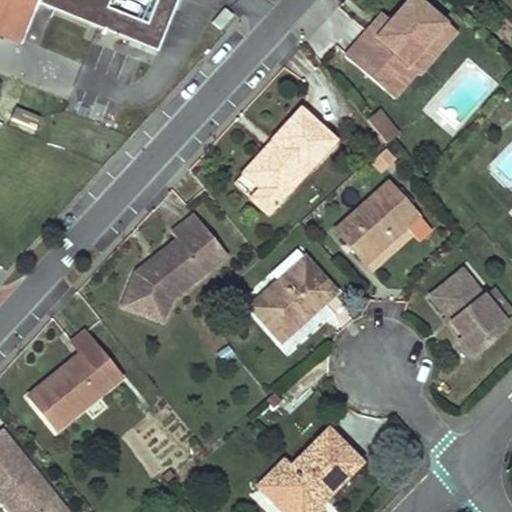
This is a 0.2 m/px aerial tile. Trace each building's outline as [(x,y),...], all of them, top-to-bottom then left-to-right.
[(0,0),(0,28),(22,37),(35,5),(154,53),(171,10),(165,8),(168,0),(0,0)] [(171,10),(175,0),(168,0),(165,8),(171,10)] [(367,29),(344,55),(394,98),(417,72),(409,65),(431,40),(441,50),(456,32),(419,0),(407,0),(390,20),(376,36),(367,29)] [(212,22),(221,30),(234,16),(225,8),(212,22)] [(381,13),(367,29),(376,36),(390,20),(381,13)] [(22,37),(0,28),(0,37),(19,45),(22,37)] [(417,72),(420,75),(441,50),(431,40),(409,65),(417,72)] [(10,127),(34,133),(40,113),(15,106),(10,127)] [(336,140),(300,107),(271,139),(272,140),(277,144),(247,177),(259,188),(277,204),(336,140)] [(379,109),(368,118),(381,135),(392,126),(379,109)] [(392,126),(381,135),(387,142),(398,133),(392,126)] [(247,177),(277,144),(272,140),(242,173),(247,177)] [(337,230),(366,263),(419,217),(390,184),(337,230)] [(277,204),(259,188),(250,197),(249,198),(268,215),(277,204)] [(134,272),(121,307),(162,323),(171,299),(205,273),(196,261),(217,243),(194,214),(171,233),(176,239),(151,259),(154,263),(149,267),(146,263),(134,272)] [(227,255),(217,243),(196,261),(205,273),(227,255)] [(253,308),(283,341),(338,292),(298,248),(272,271),(282,282),(253,308)] [(463,271),(431,296),(464,337),(459,341),(472,358),(487,345),(506,324),(463,271)] [(28,397),(55,430),(121,376),(84,331),(71,342),(80,354),(62,369),(65,373),(58,379),(54,375),(28,397)] [(54,375),(58,379),(65,373),(62,369),(54,375)] [(0,430),(0,502),(8,511),(67,511),(53,495),(50,498),(44,490),(47,488),(1,430),(0,430)] [(276,480),(262,493),(280,511),(318,511),(319,506),(314,502),(325,491),(329,496),(361,465),(327,430),(289,466),(283,460),(269,474),(276,480)] [(276,480),(269,474),(256,487),(262,493),(276,480)] [(53,495),(47,488),(44,490),(50,498),(53,495)] [(325,500),(329,496),(325,491),(314,502),(319,506),(325,500)]
